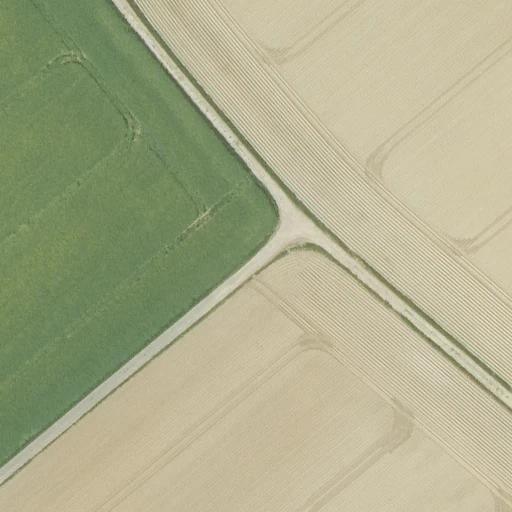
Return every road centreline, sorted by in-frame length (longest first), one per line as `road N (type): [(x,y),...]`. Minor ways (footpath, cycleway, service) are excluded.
road 1 (track): [(123,0),(199,102),(317,236),(511,403)]
road 2 (track): [(0,502),(317,236)]
